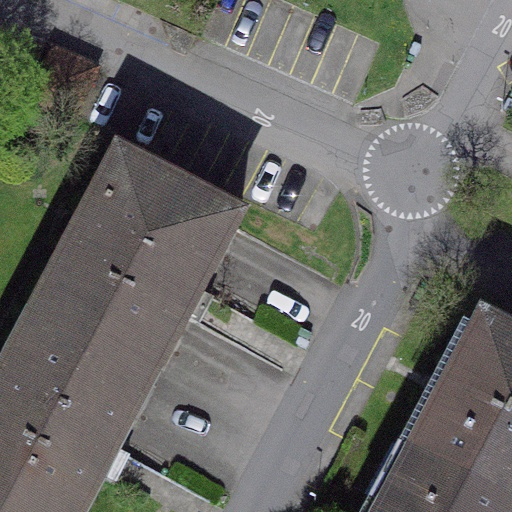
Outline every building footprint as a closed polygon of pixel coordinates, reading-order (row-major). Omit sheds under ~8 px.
[(82,78),(58,67),(36,118),(79,138),(101,87),(82,78)] [(32,320),(155,384),(237,228),(113,164),(32,320)] [(0,506),(11,511),(88,511),(155,384),(32,320),(0,380),(0,506)] [(511,348),(477,330),(409,458),(511,511),(511,348)] [(511,511),(409,458),(380,511),(511,511)]
